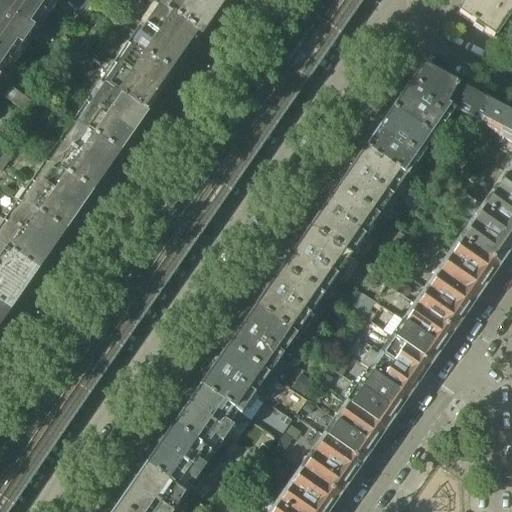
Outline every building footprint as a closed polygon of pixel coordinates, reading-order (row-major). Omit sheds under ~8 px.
[(0,0),(0,55),(10,62),(52,0),(0,0)] [(213,16),(189,0),(155,0),(153,3),(199,36),(213,16)] [(224,0),(189,0),(213,16),(224,0)] [(492,39),(511,8),(511,0),(467,0),(457,15),(492,39)] [(199,36),(153,3),(139,23),(186,56),(199,36)] [(186,56),(139,23),(126,43),(172,75),(186,56)] [(97,24),(83,43),(90,48),(103,29),(97,24)] [(77,66),(90,48),(83,43),(70,61),(77,66)] [(172,75),(126,43),(112,62),(159,95),(172,75)] [(0,76),(10,62),(0,55),(0,76)] [(62,88),(77,66),(70,61),(55,83),(62,88)] [(159,95),(112,62),(98,82),(145,115),(159,95)] [(453,115),(465,92),(420,68),(417,73),(403,92),(447,122),(453,115)] [(145,115),(98,82),(84,102),(131,134),(145,115)] [(49,105),(62,88),(55,83),(43,100),(49,105)] [(35,105),(8,87),(1,97),(28,115),(35,105)] [(447,122),(403,92),(388,113),(430,142),(439,129),(441,130),(447,122)] [(473,126),(486,103),(465,92),(453,115),(473,126)] [(35,125),(49,105),(43,100),(28,120),(35,125)] [(131,134),(84,102),(71,122),(117,154),(131,134)] [(504,142),(511,128),(511,117),(486,103),(473,126),(504,142)] [(430,142),(388,113),(375,133),(418,163),(425,154),(423,152),(430,142)] [(20,147),(35,125),(28,120),(13,142),(20,147)] [(117,154),(71,122),(57,141),(104,174),(117,154)] [(418,163),(375,133),(362,152),(403,180),(411,169),(414,170),(418,163)] [(104,174),(57,141),(43,161),(90,194),(104,174)] [(4,151),(0,157),(0,172),(11,156),(4,151)] [(403,180),(362,152),(348,172),(389,200),(403,180)] [(511,156),(499,175),(511,183),(511,156)] [(35,172),(31,179),(30,181),(77,213),(90,194),(43,161),(35,172)] [(31,179),(35,172),(29,168),(25,175),(31,179)] [(389,200),(348,172),(334,192),(375,220),(389,200)] [(511,183),(499,175),(487,192),(511,208),(511,183)] [(77,213),(30,181),(16,200),(63,232),(77,213)] [(375,220),(334,192),(320,212),(362,240),(375,220)] [(511,208),(487,192),(477,207),(511,229),(511,208)] [(438,211),(422,199),(412,214),(428,225),(438,211)] [(63,232),(16,200),(2,220),(49,252),(63,232)] [(511,244),(511,229),(477,207),(466,223),(507,251),(511,244)] [(362,240),(320,212),(307,231),(348,260),(362,240)] [(49,252),(2,220),(0,223),(0,247),(36,272),(49,252)] [(507,251),(466,223),(454,240),(495,268),(507,251)] [(348,260),(307,231),(293,251),(334,280),(348,260)] [(495,268),(454,240),(443,257),(484,285),(495,268)] [(36,272),(0,247),(0,276),(22,292),(36,272)] [(399,247),(392,258),(401,264),(408,253),(399,247)] [(334,280),(293,251),(279,271),(321,299),(334,280)] [(484,285),(443,257),(432,273),(473,301),(484,285)] [(397,270),(386,287),(392,292),(404,275),(397,270)] [(321,299),(279,271),(266,290),(307,319),(321,299)] [(473,301),(432,273),(420,289),(461,317),(473,301)] [(22,292),(0,276),(0,305),(8,312),(22,292)] [(461,317),(420,289),(410,305),(451,333),(461,317)] [(307,319),(266,290),(252,310),(293,338),(307,319)] [(0,323),(8,312),(0,305),(0,323)] [(451,333),(410,305),(398,322),(439,349),(451,333)] [(293,338),(252,310),(239,330),(280,358),(293,338)] [(364,320),(351,338),(357,342),(370,324),(364,320)] [(439,349),(398,322),(386,339),(428,366),(439,349)] [(280,358),(239,330),(225,349),(266,378),(280,358)] [(428,366),(386,339),(375,356),(416,383),(428,366)] [(266,378),(225,349),(211,369),(252,398),(266,378)] [(416,383),(375,356),(364,371),(405,399),(416,383)] [(252,398),(211,369),(197,389),(238,418),(252,398)] [(405,399),(364,371),(353,388),(393,415),(405,399)] [(393,415),(353,388),(341,404),(382,431),(393,415)] [(238,418),(197,389),(183,409),(225,438),(238,418)] [(382,431),(341,404),(330,421),(370,449),(382,431)] [(225,438),(183,409),(169,429),(211,457),(225,438)] [(370,449),(330,421),(318,438),(359,465),(370,449)] [(211,457),(169,429),(155,449),(197,478),(202,480),(207,480),(216,465),(216,461),(211,457)] [(283,450),(291,440),(279,432),(272,442),(283,450)] [(359,465),(318,438),(307,454),(348,481),(359,465)] [(197,478),(155,449),(142,469),(184,497),(197,478)] [(348,481),(307,454),(296,470),(337,497),(348,481)] [(173,511),(184,497),(142,469),(128,488),(163,511),(173,511)] [(326,511),(337,497),(296,470),(285,486),(322,511),(326,511)] [(322,511),(285,486),(274,502),(288,511),(322,511)] [(163,511),(128,488),(115,508),(121,511),(163,511)] [(288,511),(274,502),(266,496),(258,506),(265,511),(288,511)]
